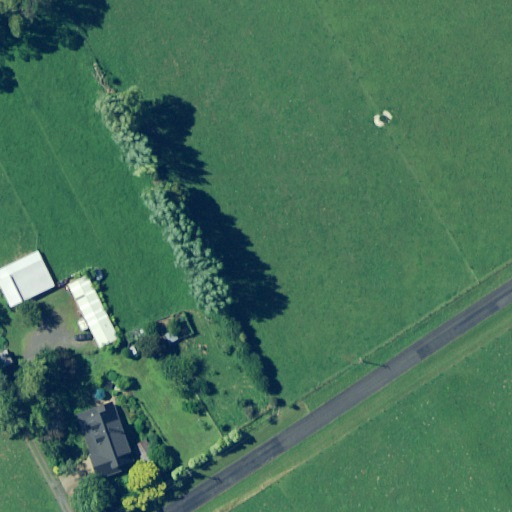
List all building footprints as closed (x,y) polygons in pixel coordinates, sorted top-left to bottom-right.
[(53,287),(40,260),(7,276),(20,303),(53,287)] [(85,276),(67,286),(83,318),(76,322),(81,333),(88,329),(98,349),(117,339),(85,276)] [(135,330),(123,335),(127,344),(140,338),(135,330)] [(178,339),(173,330),(163,336),(168,345),(178,339)] [(208,334),(198,336),(201,349),(211,347),(208,334)] [(0,363),(3,368),(13,362),(11,358),(14,356),(10,349),(0,354),(0,363)] [(85,454),(92,471),(114,462),(117,468),(133,462),(110,402),(74,417),(88,453),(85,454)]
